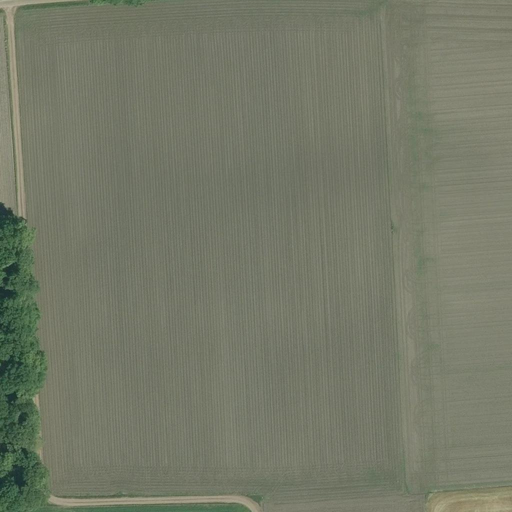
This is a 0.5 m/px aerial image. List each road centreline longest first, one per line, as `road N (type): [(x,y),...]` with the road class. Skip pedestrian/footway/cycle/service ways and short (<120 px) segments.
road 1 (track): [(45,495),(9,3)]
road 2 (track): [(256,511),(239,501),(45,495)]
